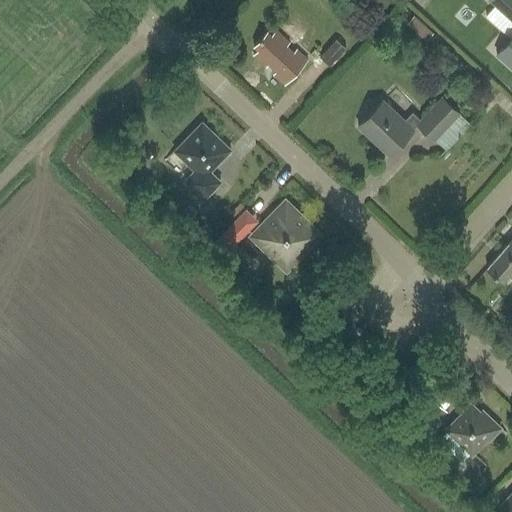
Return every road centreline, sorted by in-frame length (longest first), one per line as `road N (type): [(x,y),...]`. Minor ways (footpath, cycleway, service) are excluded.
road 1 (unclassified): [(420,290),(383,241),(164,35)]
road 2 (unclassified): [(0,198),(164,35)]
road 3 (residential): [(420,290),(511,188)]
road 4 (unclassified): [(511,378),(420,290)]
